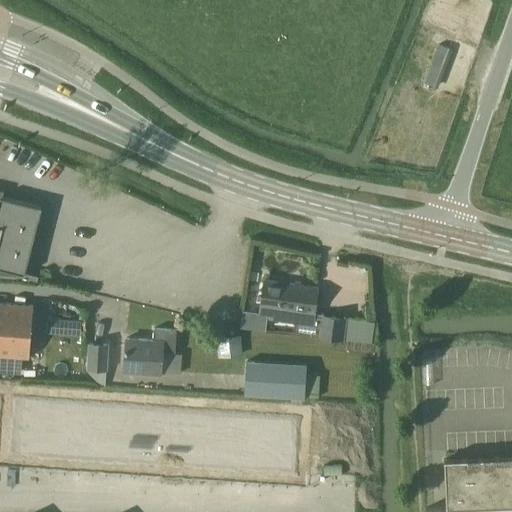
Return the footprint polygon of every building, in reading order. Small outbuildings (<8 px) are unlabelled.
[(423,80),(433,84),(450,49),(439,44),(423,80)] [(0,279),(23,282),(42,209),(0,198),(0,279)] [(264,281),(259,317),(295,322),(293,334),(319,336),(343,339),(346,317),(314,313),(318,288),(264,281)] [(0,370),(20,372),(21,358),(29,359),(33,306),(0,303),(0,370)] [(373,305),(364,306),(365,320),(374,321),(373,305)] [(81,324),(48,321),(47,335),(80,337),(81,324)] [(176,331),(154,329),(153,341),(126,339),(124,371),(160,374),(162,353),(175,354),(176,331)] [(238,335),(215,337),(216,357),(240,355),(238,335)] [(109,343),(88,341),(86,368),(107,369),(109,343)] [(162,353),(160,374),(179,375),(181,354),(175,354),(162,353)] [(246,362),(244,395),(299,399),(303,400),(306,366),(246,362)] [(0,390),(0,462),(302,485),(307,413),(0,390)] [(511,511),(511,456),(443,459),(445,507),(425,508),(425,511),(511,511)]
